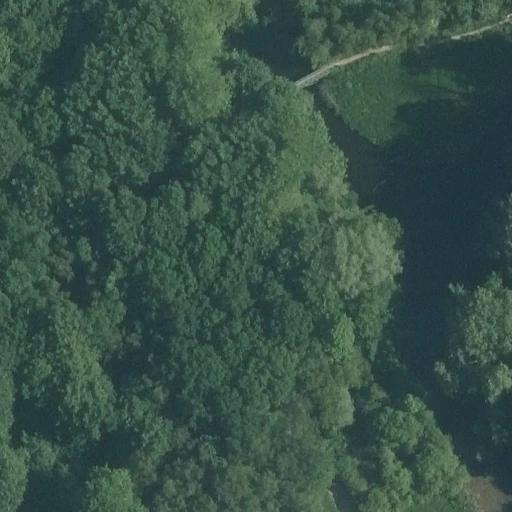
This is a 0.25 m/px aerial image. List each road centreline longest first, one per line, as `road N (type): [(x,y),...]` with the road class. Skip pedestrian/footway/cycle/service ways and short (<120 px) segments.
road 1 (unknown): [(102,0),(149,168),(326,511)]
road 2 (unknown): [(0,234),(71,266),(132,271),(196,259)]
